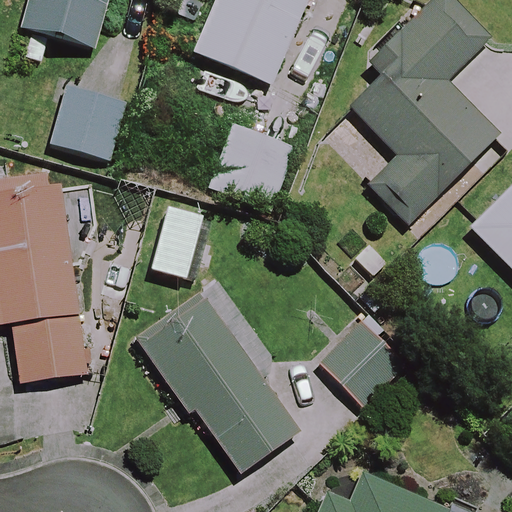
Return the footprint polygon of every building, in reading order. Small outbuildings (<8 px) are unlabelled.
[(108,0),(27,0),(17,36),(92,56),(108,0)] [(209,0),(187,65),(273,95),(306,0),(209,0)] [(367,184),(413,229),(498,140),(448,91),(491,48),(441,0),(434,0),(333,105),(390,161),(367,184)] [(120,114),(61,96),(44,151),(103,169),(120,114)] [(289,155),(228,133),(204,199),(265,221),(289,155)] [(19,388),(88,379),(61,176),(0,184),(0,329),(10,328),(19,388)] [(511,191),(466,236),(511,282),(511,191)] [(201,224),(163,213),(144,277),(182,288),(201,224)] [(198,299),(127,352),(183,426),(189,421),(234,480),(298,433),(198,299)] [(403,371),(360,326),(314,371),(357,416),(403,371)] [(436,511),(333,470),(315,511),(436,511)]
